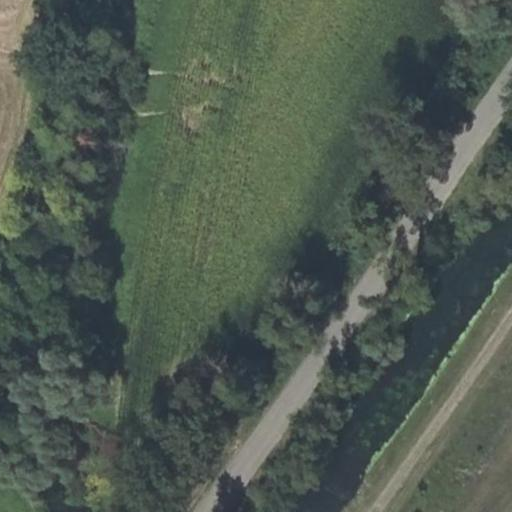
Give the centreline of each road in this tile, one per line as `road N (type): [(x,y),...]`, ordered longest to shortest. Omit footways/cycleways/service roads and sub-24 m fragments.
road 1 (tertiary): [(511,84),(214,511)]
road 2 (track): [(511,325),(380,511)]
